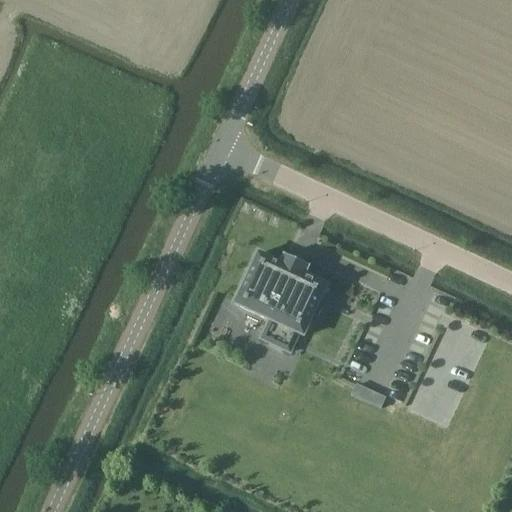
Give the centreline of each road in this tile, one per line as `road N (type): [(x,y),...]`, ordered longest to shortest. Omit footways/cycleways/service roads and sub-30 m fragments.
road 1 (unclassified): [(219,150),(51,511)]
road 2 (unclassified): [(511,284),(219,150)]
road 3 (unclassified): [(289,0),(219,150)]
